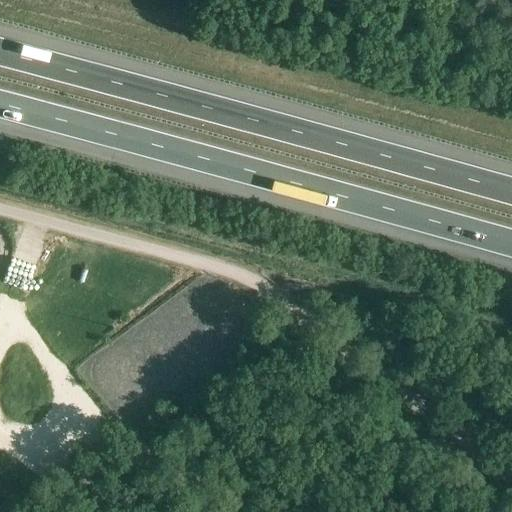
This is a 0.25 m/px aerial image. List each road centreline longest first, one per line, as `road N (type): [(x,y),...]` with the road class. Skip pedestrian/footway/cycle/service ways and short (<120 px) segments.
road 1 (motorway): [(511,193),(0,53)]
road 2 (motorway): [(0,107),(511,245)]
road 3 (track): [(249,450),(313,399),(324,337),(511,479)]
road 4 (track): [(511,416),(352,299),(287,285),(262,288)]
road 5 (track): [(44,511),(173,422),(194,419),(249,450)]
